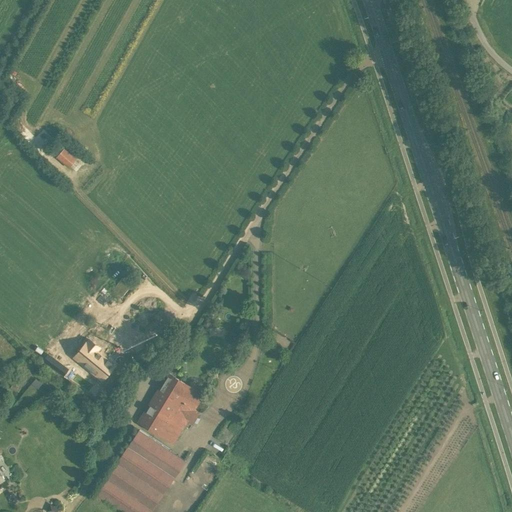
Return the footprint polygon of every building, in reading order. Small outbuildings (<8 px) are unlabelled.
[(77,158),(64,147),(56,157),(69,168),(77,158)] [(133,291),(136,287),(125,278),(121,282),(133,291)] [(100,347),(89,338),(87,341),(74,357),(102,381),(115,365),(98,350),(100,347)] [(25,380),(15,375),(10,384),(12,385),(10,388),(18,392),(25,380)] [(202,397),(168,376),(139,422),(173,443),(202,397)] [(130,406),(120,400),(114,410),(124,415),(130,406)] [(152,511),(186,458),(139,429),(97,496),(122,511),(152,511)]
